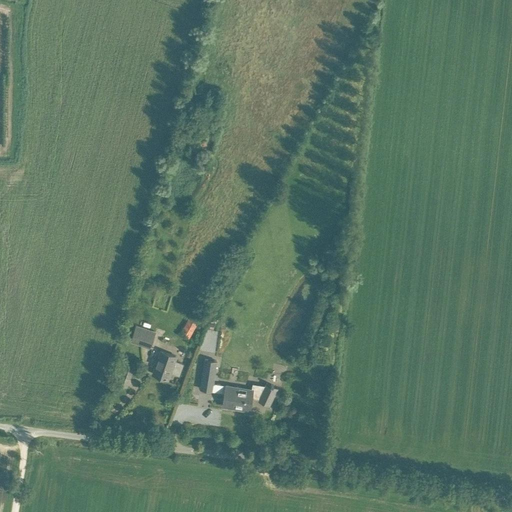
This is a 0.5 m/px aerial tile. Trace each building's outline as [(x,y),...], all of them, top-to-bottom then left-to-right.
[(190,313),(183,327),(193,332),(200,318),(190,313)] [(129,341),(150,348),(155,331),(135,324),(129,341)] [(161,351),(156,364),(153,373),(168,379),(170,372),(179,375),(183,363),(174,360),(176,356),(161,351)] [(205,359),(200,388),(212,390),(213,383),(217,360),(205,359)] [(124,368),(120,377),(130,380),(133,371),(124,368)] [(213,383),(212,390),(225,392),(224,397),(223,406),(236,408),(236,405),(250,408),(251,396),(259,398),(258,400),(269,405),(277,388),(273,386),(274,385),(271,384),(267,382),(265,385),(253,383),(252,391),(239,389),(239,387),(213,383)]
